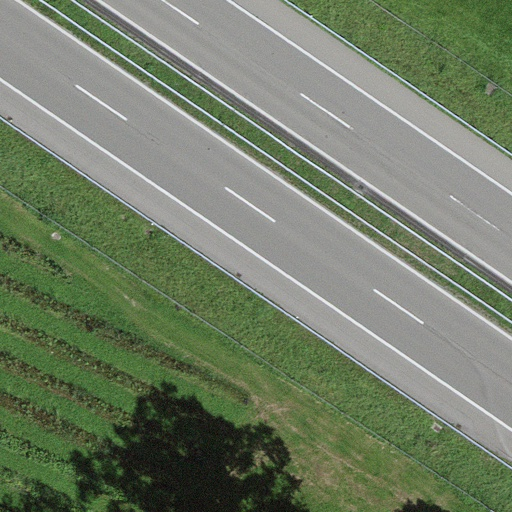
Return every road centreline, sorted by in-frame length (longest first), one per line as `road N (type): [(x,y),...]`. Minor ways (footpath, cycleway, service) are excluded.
road 1 (motorway): [(0,37),(511,386)]
road 2 (motorway): [(511,236),(163,0)]
